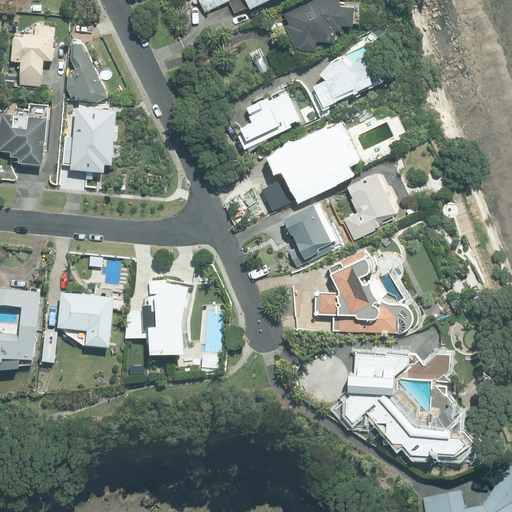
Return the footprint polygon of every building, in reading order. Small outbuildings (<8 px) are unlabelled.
[(255,8),(273,0),(200,0),(206,12),(231,1),(236,13),(253,5),(255,8)] [(361,20),(362,0),(360,0),(308,0),(289,10),(293,20),(289,22),(300,45),(304,43),(304,45),(322,46),(322,36),(342,37),(343,24),(349,24),(349,19),(361,20)] [(56,36),(57,27),(37,25),(36,34),(28,33),(27,38),(16,37),(14,61),(24,62),(22,84),(43,86),(46,59),(57,60),(58,49),(56,49),(57,36),(56,36)] [(80,99),(101,101),(113,95),(90,48),(87,49),(84,42),(75,42),(74,58),(78,68),(71,72),(69,87),(74,97),(78,95),(80,99)] [(346,100),(381,83),(363,46),(334,59),(325,70),(331,75),(319,82),(321,86),(310,91),(323,117),(333,112),(331,107),(340,103),(338,99),(344,96),(346,100)] [(260,47),(249,52),(260,75),(271,70),(260,47)] [(290,88),(288,85),(250,104),(253,112),(257,110),(260,115),(248,120),(251,127),(242,131),(249,145),(297,122),(296,118),(305,114),(293,87),(290,88)] [(96,108),(80,107),(74,169),(108,172),(109,164),(116,165),(121,111),(106,109),(106,112),(96,111),(96,108)] [(48,165),(52,117),(4,113),(1,150),(14,151),(13,161),(23,162),(22,163),(48,165)] [(276,209),(342,177),(336,165),(345,160),(343,155),(347,153),(338,134),(334,135),(332,131),(328,133),(326,129),(276,153),(282,166),(287,163),(295,179),(291,180),(289,177),(267,188),(276,209)] [(355,239),(378,228),(378,226),(396,217),(394,213),(401,210),(381,169),(349,184),(355,196),(353,197),(359,211),(345,217),(355,239)] [(297,265),(338,246),(335,239),(337,238),(319,200),(289,214),(303,243),(289,250),(297,265)] [(366,280),(363,273),(372,269),(373,267),(374,265),(375,263),(375,260),(374,258),(374,256),(373,254),(371,252),(370,250),(368,249),(366,248),(330,265),(341,289),(334,289),(333,330),(398,331),(402,331),(405,329),(408,328),(411,325),(413,324),(414,322),(415,320),(416,318),(416,316),(416,314),(416,312),(415,310),(414,308),(413,306),(412,305),(409,303),(406,302),(403,301),(394,301),(391,301),(387,300),(384,299),(381,297),(385,295),(375,276),(366,280)] [(187,345),(185,318),(192,284),(167,280),(164,292),(151,293),(151,300),(145,300),(146,307),(129,309),(127,336),(154,333),(155,348),(187,345)] [(0,286),(0,363),(5,365),(6,353),(38,355),(43,289),(0,286)] [(118,294),(65,288),(61,323),(92,326),(91,340),(113,342),(118,294)] [(436,317),(443,314),(440,307),(433,310),(436,317)] [(45,329),(42,361),(56,362),(59,331),(45,329)] [(430,453),(438,447),(442,454),(475,457),(489,445),(476,430),(474,432),(467,424),(467,416),(450,396),(451,381),(454,379),(433,355),(424,363),(416,353),(388,351),(388,354),(359,352),(356,385),(350,390),(353,393),(337,407),(351,423),(366,424),(366,413),(372,413),(372,419),(379,419),(389,432),(389,439),(396,439),(401,444),(406,440),(416,452),(430,453)] [(511,511),(511,466),(486,505),(468,508),(464,488),(436,493),(437,495),(425,498),(427,511),(511,511)]
